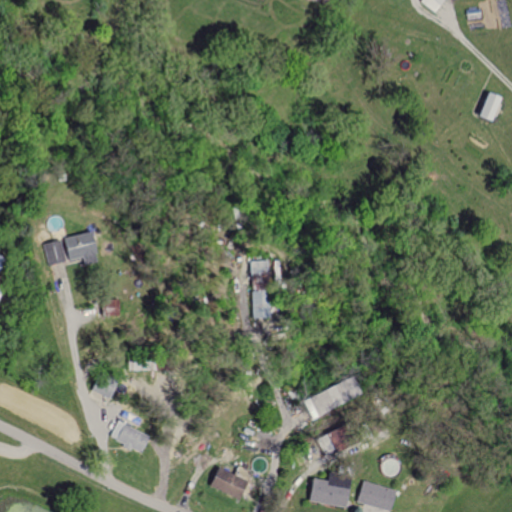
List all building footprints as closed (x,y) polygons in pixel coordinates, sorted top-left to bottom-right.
[(430,13),(440,0),(416,0),(416,1),(430,13)] [(482,122),(492,98),(478,93),(469,118),(482,122)] [(39,243),(45,265),(77,256),(79,264),(91,261),(83,231),(57,238),(39,243)] [(87,392),(105,397),(110,378),(92,374),(87,392)] [(104,439),(136,452),(143,435),(112,422),(104,439)] [(202,484),(232,498),(241,480),(210,466),(202,484)] [(301,500),(339,507),(343,482),(306,475),(301,500)] [(384,511),(392,491),(357,480),(350,501),(384,511)]
